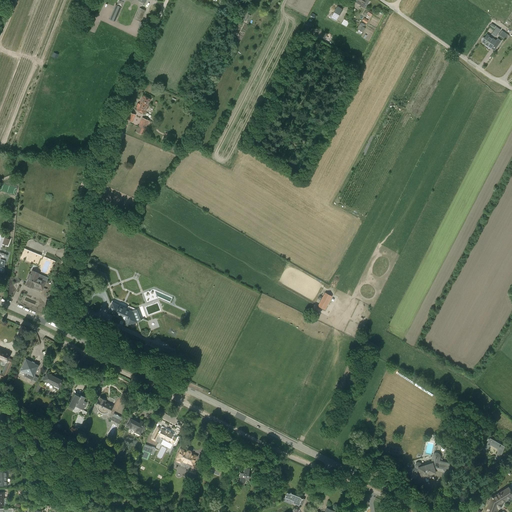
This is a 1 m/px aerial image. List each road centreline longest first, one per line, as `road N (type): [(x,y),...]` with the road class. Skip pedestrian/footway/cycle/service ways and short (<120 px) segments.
road 1 (unclassified): [(335,463),(0,302)]
road 2 (unclassified): [(331,471),(0,313)]
road 3 (track): [(42,321),(79,199),(167,0)]
road 4 (unclassified): [(511,89),(380,0)]
